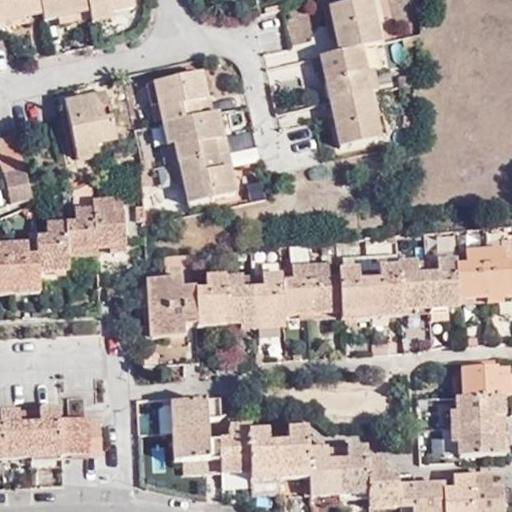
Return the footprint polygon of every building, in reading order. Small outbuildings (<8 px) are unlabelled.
[(38,0),(0,0),(0,24),(42,16),(38,0)] [(38,0),(42,16),(44,23),(58,20),(89,13),(85,0),(38,0)] [(90,21),(91,25),(113,19),(113,13),(132,9),(130,0),(85,0),(89,13),(90,21)] [(360,51),(379,47),(374,22),(369,0),(368,0),(330,8),(340,55),(360,51)] [(376,0),(369,0),(374,22),(381,21),(376,0)] [(89,13),(58,20),(60,28),(90,21),(89,13)] [(326,84),(330,105),(369,97),(365,74),(360,51),(340,55),(320,59),(312,61),(315,77),(319,76),(328,74),(329,81),(326,84)] [(369,97),(376,95),(371,73),(365,74),(369,97)] [(321,86),(326,84),(329,81),(328,74),(319,76),(321,86)] [(161,122),(162,126),(212,115),(208,102),(206,103),(199,75),(153,85),(161,122)] [(153,124),(161,122),(153,85),(145,86),(153,124)] [(114,142),(104,95),(63,105),(75,159),(98,154),(96,146),(114,142)] [(369,97),(330,105),(340,150),(379,141),(369,97)] [(212,115),(162,126),(166,148),(168,147),(172,147),(176,166),(226,154),(223,141),(221,142),(215,114),(212,115)] [(286,166),(316,162),(311,125),(281,130),(286,166)] [(168,147),(172,166),(176,166),(172,147),(168,147)] [(176,166),(180,188),(183,187),(187,207),(233,196),(228,171),(230,170),(226,154),(176,166)] [(176,166),(172,166),(177,188),(180,188),(176,166)] [(30,200),(23,170),(3,174),(10,204),(30,200)] [(92,211),(95,252),(109,252),(109,257),(124,255),(123,217),(113,217),(112,204),(93,204),(92,211)] [(67,259),(95,258),(95,252),(92,211),(73,212),(73,225),(66,225),(67,259)] [(38,274),(68,274),(67,259),(66,225),(45,226),(46,240),(36,239),(36,242),(37,262),(38,274)] [(27,261),(37,262),(36,242),(6,242),(7,250),(26,249),(27,261)] [(487,300),(487,306),(503,306),(502,299),(511,298),(511,242),(501,243),(502,253),(484,254),(487,300)] [(0,297),(9,297),(7,250),(0,249),(0,297)] [(7,250),(9,297),(39,295),(38,274),(37,262),(27,261),(26,249),(7,250)] [(487,300),(484,254),(465,255),(465,267),(456,268),(458,301),(487,300)] [(369,321),(399,320),(399,313),(397,271),(397,265),(397,259),(366,260),(367,285),(369,321)] [(340,322),(369,321),(367,285),(366,260),(342,261),(343,274),(338,274),(338,280),(340,315),(340,322)] [(426,275),(428,311),(459,310),(458,301),(456,268),(456,262),(437,263),(437,275),(426,275)] [(426,264),(426,275),(437,275),(437,263),(426,264)] [(399,313),(428,311),(426,275),(417,276),(416,264),(397,265),(397,271),(399,313)] [(417,276),(426,275),(426,264),(416,264),(417,276)] [(309,269),(311,316),(340,315),(338,280),(329,281),(328,268),(309,269)] [(283,317),(311,316),(309,269),(291,269),(290,283),(281,283),(283,317)] [(251,290),(253,325),(283,324),(283,317),(281,283),(281,277),(261,278),(261,290),(251,290)] [(242,278),(223,279),(225,327),(238,326),(253,325),(251,290),(242,290),(242,278)] [(250,278),(242,278),(242,290),(251,290),(250,278)] [(250,278),(251,290),(261,290),(261,278),(250,278)] [(193,289),(192,279),(180,280),(180,288),(193,289)] [(194,307),(195,328),(225,327),(223,279),(203,280),(203,291),(193,292),(194,307)] [(146,282),(147,309),(194,307),(193,292),(193,289),(180,288),(180,280),(146,282)] [(194,307),(147,309),(149,341),(183,339),(183,328),(195,328),(194,307)] [(460,370),(461,400),(501,398),(509,397),(508,378),(498,379),(497,368),(460,370)] [(507,368),(497,368),(498,379),(508,378),(507,368)] [(461,400),(455,400),(456,414),(448,414),(448,428),(490,426),(490,419),(502,418),(501,398),(461,400)] [(157,409),(158,434),(173,434),(206,433),(205,422),(219,422),(219,402),(171,403),(171,405),(160,405),(157,409)] [(30,459),(59,457),(57,420),(56,410),(37,412),(37,424),(28,424),(30,459)] [(0,460),(30,459),(28,424),(18,425),(17,413),(0,413),(0,460)] [(490,419),(490,426),(502,426),(502,418),(490,419)] [(64,420),(67,457),(86,456),(84,419),(64,420)] [(57,420),(59,457),(67,457),(64,420),(57,420)] [(88,423),(89,456),(100,456),(100,422),(88,423)] [(490,426),(448,428),(449,444),(457,444),(458,459),(504,456),(503,435),(490,436),(490,426)] [(502,426),(490,426),(490,436),(503,435),(502,426)] [(220,473),(220,475),(249,475),(247,433),(247,427),(229,427),(230,441),(219,442),(219,460),(220,473)] [(279,481),(307,481),(306,450),(305,432),(285,432),(286,445),(277,446),(279,481)] [(174,463),(181,462),(219,460),(219,442),(206,441),(206,433),(173,434),(174,463)] [(250,482),(279,481),(277,446),(267,446),(267,433),(247,433),(249,475),(250,482)] [(446,438),(429,443),(434,459),(450,454),(446,438)] [(153,469),(165,468),(163,446),(151,447),(153,469)] [(337,496),(367,494),(365,463),(365,448),(346,449),(346,461),(336,462),(337,496)] [(308,496),(337,496),(336,462),(327,461),(327,449),(306,450),(307,481),(308,496)] [(182,475),(220,473),(219,460),(181,462),(182,475)] [(368,510),(398,509),(397,487),(396,473),(385,473),(385,462),(365,463),(367,494),(368,510)] [(221,488),(250,488),(250,482),(249,475),(220,475),(221,488)] [(470,478),(472,511),(501,511),(501,490),(491,490),(490,477),(470,478)] [(472,511),(470,478),(451,479),(452,493),(442,493),(443,511),(472,511)] [(251,498),(279,498),(279,481),(250,482),(250,488),(251,498)] [(410,511),(443,511),(442,493),(442,487),(397,487),(398,509),(411,509),(410,511)]
